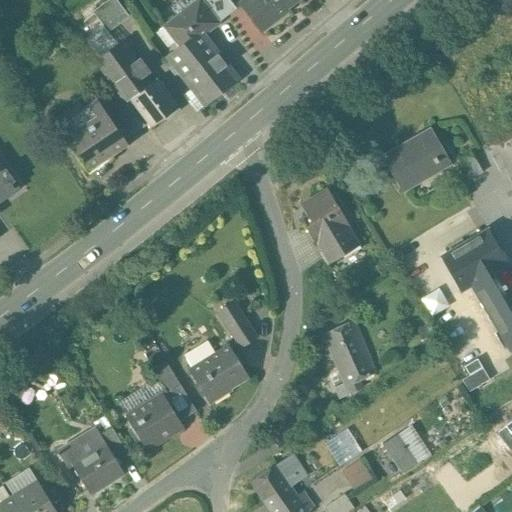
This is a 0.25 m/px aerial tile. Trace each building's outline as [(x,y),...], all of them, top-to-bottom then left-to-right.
[(116,0),(106,0),(92,10),(103,26),(106,31),(128,17),(116,0)] [(197,0),(164,27),(180,47),(199,32),(203,36),(219,23),(201,0),(197,0)] [(227,16),(214,0),(201,0),(219,23),(227,16)] [(236,9),(229,0),(214,0),(227,16),(236,9)] [(244,0),(240,4),(262,32),(289,11),(287,9),(298,0),(244,0)] [(150,85),(136,66),(138,65),(121,42),(119,44),(106,31),(103,26),(85,40),(99,59),(95,61),(112,84),(117,80),(131,99),(130,99),(150,127),(164,117),(166,120),(180,110),(172,99),(171,99),(156,80),(150,85)] [(203,36),(199,32),(180,47),(169,55),(168,56),(206,105),(237,81),(203,36)] [(96,99),(56,126),(87,172),(127,145),(109,119),(96,99)] [(145,126),(129,105),(109,119),(124,140),(145,126)] [(431,129),(382,158),(402,193),(451,164),(431,129)] [(471,152),(458,160),(469,180),(483,173),(471,152)] [(0,205),(22,189),(0,158),(0,205)] [(329,191),(303,206),(314,225),(309,228),(319,243),(349,225),(329,191)] [(319,243),(332,267),(363,248),(349,225),(319,243)] [(508,264),(488,230),(441,258),(461,292),(471,285),(511,352),(511,351),(511,276),(505,265),(508,264)] [(432,313),(448,304),(439,287),(422,297),(432,313)] [(234,302),(219,312),(230,329),(233,326),(246,344),(257,336),(234,302)] [(354,321),(324,335),(348,386),(378,371),(354,321)] [(229,347),(190,371),(210,404),(232,391),(230,388),(247,377),(229,347)] [(180,385),(166,362),(153,369),(168,392),(180,385)] [(483,368),(462,381),(469,393),(490,381),(483,368)] [(184,427),(163,394),(128,417),(146,446),(160,436),(163,440),(184,427)] [(415,424),(384,440),(400,471),(431,456),(415,424)] [(95,427),(62,448),(72,465),(106,445),(100,436),(94,440),(93,439),(99,435),(95,427)] [(126,451),(112,428),(99,435),(93,439),(94,440),(100,436),(106,445),(107,445),(115,458),(126,451)] [(346,429),(325,443),(339,466),(360,452),(346,429)] [(491,439),(477,449),(485,460),(499,449),(491,439)] [(106,445),(72,465),(89,493),(123,473),(115,458),(107,445),(106,445)] [(317,475),(308,460),(299,465),(308,480),(317,475)] [(359,460),(341,473),(354,491),(372,478),(359,460)] [(275,465),(250,482),(262,499),(275,490),(284,503),(296,495),(290,487),(299,481),(298,478),(304,474),(297,465),(290,470),(283,461),(276,466),(275,465)] [(55,511),(37,482),(14,496),(23,511),(55,511)] [(284,503),(275,490),(262,499),(270,511),(307,511),(306,510),(312,506),(303,492),(296,496),(296,495),(284,503)] [(344,495),(323,509),(324,511),(349,511),(353,510),(344,495)] [(23,511),(14,496),(0,504),(0,511),(23,511)]
